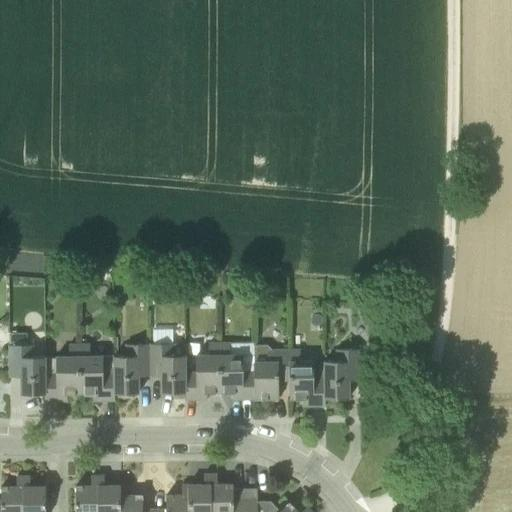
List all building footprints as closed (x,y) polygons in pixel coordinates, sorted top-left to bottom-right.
[(185,392),(185,372),(185,354),(174,354),(174,328),(154,328),(154,343),(149,343),(149,375),(161,375),(161,393),(185,392)] [(45,393),(44,373),(45,373),(45,356),(33,356),(33,344),(27,344),(27,333),(9,333),(9,344),(9,377),(21,377),(21,394),(45,393)] [(185,372),(185,392),(185,399),(207,399),(207,392),(220,391),(219,341),(209,342),(209,354),(196,354),(196,371),(185,372)] [(230,341),(219,341),(220,391),(232,391),(233,399),(255,399),(254,371),(244,371),(243,353),(231,353),(230,341)] [(138,375),(149,375),(149,343),(127,343),(127,355),(114,355),(115,373),(114,393),(115,393),(138,393),(138,375)] [(67,394),(80,394),(79,344),(69,344),(70,356),(56,357),(45,356),(45,373),(44,373),(45,393),(45,401),(67,401),(67,394)] [(115,373),(114,355),(103,356),(91,356),(90,344),(79,344),(80,394),(93,393),(93,400),(115,400),(115,393),(114,393),(115,373)] [(254,360),(254,371),(255,399),(279,399),(279,374),(289,374),(290,374),(289,349),(271,349),(267,345),(253,345),(254,360)] [(301,349),(289,349),(290,374),(289,374),(289,399),(303,398),(303,406),(325,405),(325,399),(325,379),(324,379),(324,360),(313,360),(301,360),(301,349)] [(336,360),(324,360),(324,379),(325,379),(325,399),(349,398),(348,380),(360,380),(359,349),(336,349),(336,360)] [(210,511),(210,474),(204,474),(204,484),(189,484),(188,511),(210,511)] [(244,511),(244,488),(233,488),(233,484),(217,484),(217,474),(210,474),(210,511),(244,511)] [(76,485),(76,511),(98,511),(98,475),(91,475),(91,485),(76,485)] [(119,511),(119,485),(104,485),(104,475),(98,475),(98,511),(119,511)] [(0,511),(23,511),(23,476),(17,476),(17,486),(1,486),(1,501),(0,500),(0,511)] [(45,511),(46,486),(30,486),(30,476),(23,476),(23,511),(45,511)] [(188,511),(189,484),(182,484),(182,494),(166,495),(166,509),(154,509),(154,511),(188,511)] [(127,485),(119,485),(119,511),(154,511),(154,509),(142,510),(142,496),(127,496),(127,485)] [(310,511),(311,511),(307,506),(300,511),(298,511),(289,502),(280,511),(270,501),(257,501),(257,488),(244,488),(244,511),(310,511)]
